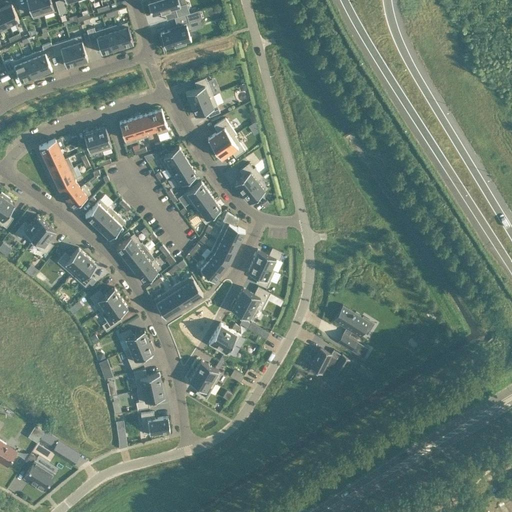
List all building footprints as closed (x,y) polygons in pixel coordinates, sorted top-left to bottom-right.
[(27,0),(33,17),(44,13),(39,0),(27,0)] [(39,0),(44,13),(55,10),(51,0),(39,0)] [(55,0),(59,13),(66,11),(63,0),(55,0)] [(147,0),(152,13),(175,6),(178,15),(186,13),(190,12),(187,2),(180,4),(179,0),(147,0)] [(19,19),(12,3),(1,7),(9,24),(19,19)] [(0,7),(0,27),(9,24),(1,7),(0,7)] [(190,12),(186,13),(189,21),(202,17),(199,9),(190,12)] [(116,23),(123,45),(134,42),(127,21),(117,24),(116,23)] [(191,38),(189,30),(187,24),(186,21),(177,24),(169,27),(169,28),(170,28),(170,29),(161,32),(161,34),(159,35),(162,46),(165,45),(165,46),(166,46),(166,45),(174,43),(175,45),(186,41),(186,39),(190,38),(191,38)] [(116,23),(105,26),(112,48),(123,45),(116,23)] [(94,25),(86,28),(91,44),(98,41),(102,52),(112,48),(105,26),(95,29),(94,25)] [(80,34),(70,38),(77,62),(88,58),(80,34)] [(67,65),(77,62),(70,38),(52,43),(55,53),(55,55),(63,52),(67,65)] [(43,47),(33,51),(41,72),(52,68),(47,56),(55,53),(52,43),(51,41),(42,44),(43,47)] [(31,76),(41,72),(33,51),(23,55),(31,76)] [(21,80),(31,76),(23,55),(13,59),(12,57),(3,60),(8,71),(16,68),(21,80)] [(197,87),(186,91),(191,102),(213,93),(206,76),(195,80),(197,87)] [(213,93),(191,102),(195,114),(206,109),(209,115),(220,111),(213,93)] [(156,128),(157,133),(169,129),(162,107),(151,111),(156,128)] [(146,131),(156,128),(151,111),(141,114),(146,131)] [(146,131),(141,114),(130,117),(136,135),(135,135),(136,139),(148,135),(146,131)] [(125,138),(135,135),(136,135),(130,117),(119,121),(125,138)] [(218,130),(208,137),(215,147),(236,132),(226,117),(214,125),(218,130)] [(105,125),(95,129),(101,150),(112,146),(105,125)] [(101,150),(95,129),(84,132),(90,153),(101,150)] [(236,132),(215,147),(221,157),(231,150),(235,156),(245,149),(235,134),(237,133),(236,132)] [(44,155),(60,148),(56,138),(56,137),(39,145),(39,146),(44,155)] [(165,167),(185,154),(179,145),(159,157),(165,167)] [(65,157),(60,148),(44,155),(49,165),(65,157)] [(191,163),(185,154),(165,167),(166,167),(166,166),(172,175),(191,163)] [(49,165),(53,175),(73,165),(68,155),(65,157),(49,165)] [(244,174),(234,182),(242,191),(262,175),(255,165),(253,167),(249,161),(239,169),(244,174)] [(178,185),(197,173),(191,163),(172,175),(178,185)] [(78,176),(73,165),(53,175),(59,186),(74,177),(78,176)] [(59,186),(66,196),(81,185),(80,185),(74,177),(59,186)] [(193,199),(208,189),(201,179),(183,193),(190,202),(193,200),(193,199)] [(258,179),(242,191),(249,201),(265,188),(258,179)] [(81,185),(66,196),(73,205),(91,192),(84,183),(80,185),(81,185)] [(214,197),(208,189),(193,199),(193,200),(199,208),(200,208),(214,197)] [(6,194),(0,202),(0,221),(6,226),(13,216),(8,212),(15,203),(9,199),(10,197),(6,194)] [(85,213),(93,221),(109,205),(109,204),(108,205),(100,197),(85,213)] [(200,208),(199,208),(196,210),(203,219),(221,206),(214,197),(200,208)] [(101,229),(117,212),(109,205),(93,221),(101,229)] [(220,230),(240,239),(245,229),(235,224),(239,217),(234,215),(234,214),(227,211),(223,219),(225,220),(220,230)] [(125,220),(117,212),(101,229),(109,237),(125,220)] [(24,219),(14,232),(20,236),(23,233),(31,240),(31,241),(32,240),(47,221),(37,214),(30,223),(24,219)] [(32,240),(31,241),(46,253),(53,243),(48,239),(56,229),(47,221),(32,240)] [(146,224),(141,228),(137,222),(131,226),(137,235),(143,232),(145,235),(150,231),(146,224)] [(220,230),(216,240),(235,249),(240,239),(220,230)] [(116,246),(123,255),(141,241),(134,232),(116,246)] [(141,241),(123,255),(130,263),(144,252),(148,249),(142,240),(141,241)] [(230,261),(235,249),(216,240),(211,249),(230,261)] [(258,248),(253,259),(275,269),(271,267),(276,257),(280,259),(283,251),(272,246),(269,253),(258,248)] [(65,251),(57,260),(71,273),(87,255),(78,247),(70,256),(65,251)] [(144,252),(130,263),(137,272),(154,258),(155,257),(148,249),(144,252)] [(208,259),(222,271),(230,261),(211,249),(204,257),(207,260),(208,259)] [(87,255),(71,273),(85,285),(89,281),(93,277),(94,276),(88,272),(96,263),(87,255)] [(154,258),(137,272),(144,280),(161,267),(154,258)] [(208,259),(207,260),(200,268),(214,279),(222,271),(208,259)] [(253,259),(248,270),(259,275),(256,281),(267,286),(275,269),(253,259)] [(191,274),(182,280),(193,299),(203,293),(191,274)] [(171,285),(172,286),(184,304),(193,299),(182,280),(181,279),(171,285)] [(243,286),(237,297),(258,308),(258,307),(255,306),(260,296),(266,299),(270,291),(258,285),(254,292),(243,286)] [(99,288),(90,295),(100,310),(121,296),(114,286),(103,294),(99,288)] [(172,286),(163,291),(175,310),(184,304),(172,286)] [(175,310),(163,291),(154,297),(166,316),(175,310)] [(121,296),(100,310),(107,320),(102,323),(106,330),(121,319),(117,314),(128,306),(121,296)] [(235,298),(231,304),(232,305),(231,307),(252,319),(258,308),(237,297),(236,298),(235,298)] [(72,304),(69,307),(73,313),(78,309),(73,303),(72,304)] [(337,340),(351,349),(357,340),(349,334),(351,330),(360,335),(363,330),(369,320),(363,316),(360,314),(361,314),(356,310),(355,311),(343,303),(333,319),(346,327),(344,331),(343,331),(337,340)] [(96,314),(101,322),(105,319),(100,311),(96,314)] [(243,317),(240,322),(248,327),(251,322),(243,317)] [(220,321),(214,331),(235,343),(241,334),(220,321)] [(130,327),(119,332),(122,338),(126,337),(130,347),(124,349),(125,350),(149,340),(144,329),(145,329),(144,328),(144,329),(133,333),(130,327)] [(214,331),(209,341),(229,353),(235,343),(214,331)] [(95,333),(90,336),(93,341),(99,338),(95,333)] [(149,340),(125,350),(132,367),(143,362),(140,356),(154,351),(153,350),(152,348),(154,348),(151,341),(150,341),(149,340)] [(326,365),(332,369),(335,366),(342,371),(350,358),(342,353),(334,348),(331,352),(320,347),(310,366),(316,369),(316,370),(320,372),(322,373),(326,365)] [(201,359),(195,369),(215,381),(222,371),(201,359)] [(361,364),(357,370),(362,373),(361,375),(366,378),(367,376),(369,377),(372,372),(361,364)] [(110,367),(102,370),(104,377),(112,375),(110,367)] [(145,368),(134,370),(137,388),(136,388),(137,389),(138,389),(162,383),(159,371),(147,374),(145,368)] [(189,379),(188,379),(199,386),(195,391),(206,398),(215,381),(195,369),(189,379)] [(139,400),(136,400),(138,408),(149,406),(148,399),(165,395),(162,383),(138,389),(137,389),(139,400)] [(154,410),(141,412),(144,432),(151,431),(152,433),(159,432),(159,430),(170,429),(168,415),(155,417),(154,410)] [(45,430),(39,439),(45,443),(51,434),(45,430)] [(0,460),(7,465),(13,456),(17,450),(0,439),(0,460)] [(80,452),(58,439),(52,449),(74,463),(80,452)] [(31,464),(24,475),(30,479),(36,484),(35,486),(42,490),(43,488),(44,489),(55,472),(35,459),(37,456),(31,452),(25,460),(31,464)]
